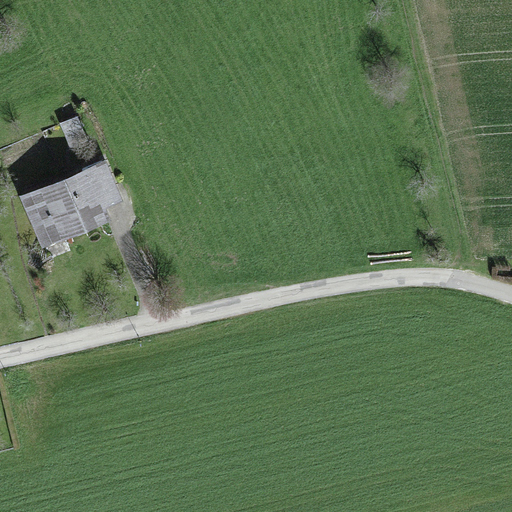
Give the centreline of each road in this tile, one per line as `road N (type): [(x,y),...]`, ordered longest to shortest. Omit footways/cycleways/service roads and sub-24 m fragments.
road 1 (unclassified): [(181,314),(460,273),(511,291)]
road 2 (track): [(400,4),(453,187),(460,273)]
road 3 (residential): [(0,363),(181,314)]
